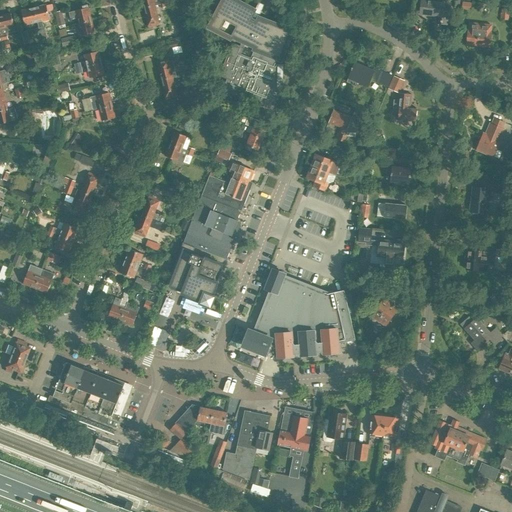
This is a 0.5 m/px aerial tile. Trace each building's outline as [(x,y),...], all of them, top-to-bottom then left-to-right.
[(218,8),(208,27),(230,39),(231,37),(238,40),(241,42),(245,44),(248,45),(255,48),(253,50),(254,51),(253,51),(264,56),(264,55),(281,61),(293,30),(265,19),(264,21),(258,18),(260,14),(254,11),(255,10),(236,0),(222,0),(220,4),(221,5),(220,9),(218,8)] [(448,18),(450,3),(422,0),(420,14),(437,16),(436,23),(446,24),(447,17),(448,18)] [(470,10),(471,2),(462,1),(462,9),(470,10)] [(47,39),(44,27),(42,21),(50,19),(46,5),(34,8),(37,22),(39,28),(40,34),(41,34),(42,40),(47,39)] [(149,27),(159,25),(154,5),(144,8),(149,27)] [(25,25),(37,22),(34,8),(22,11),(25,25)] [(91,20),(88,8),(69,12),(70,20),(77,18),(79,23),(91,20)] [(509,20),(510,10),(502,9),(501,19),(509,20)] [(59,29),(66,27),(65,25),(61,11),(55,13),(59,27),(59,29)] [(0,23),(3,35),(4,42),(6,49),(10,48),(9,40),(8,40),(7,34),(15,32),(11,13),(0,15),(0,23)] [(82,36),(94,33),(91,20),(79,23),(82,36)] [(490,34),(491,26),(470,24),(469,30),(468,30),(467,44),(469,44),(468,46),(474,46),(474,45),(489,47),(491,34),(490,34)] [(21,33),(24,44),(30,43),(27,31),(21,33)] [(63,46),(77,43),(75,36),(61,39),(63,46)] [(226,68),(222,77),(227,79),(222,91),(273,110),(281,89),(277,87),(280,80),(276,79),(282,62),(281,61),(264,55),(264,56),(253,51),(251,58),(244,55),(241,54),(245,44),(241,42),(240,46),(231,43),(227,54),(228,54),(223,67),(226,68)] [(33,50),(36,61),(46,58),(43,47),(33,50)] [(87,66),(101,63),(99,51),(84,55),(87,66)] [(50,67),(56,66),(61,64),(59,56),(48,59),(50,67)] [(168,63),(167,59),(157,62),(162,81),(172,78),(177,77),(173,62),(168,63)] [(90,78),(104,74),(101,63),(87,66),(90,78)] [(374,71),(354,63),(347,82),(355,86),(356,82),(368,86),(371,79),(381,83),(385,73),(375,69),(374,71)] [(399,93),(404,81),(394,77),(389,89),(399,93)] [(167,99),(176,97),(172,78),(162,81),(167,99)] [(0,84),(0,97),(5,96),(11,95),(8,82),(1,84),(2,84),(0,84)] [(59,94),(70,91),(68,83),(57,86),(59,94)] [(109,93),(90,97),(93,110),(99,108),(112,105),(109,93)] [(411,102),(411,94),(400,93),(399,100),(394,100),(393,112),(399,112),(398,120),(416,121),(417,109),(408,108),(408,102),(411,102)] [(193,110),(193,108),(192,102),(178,105),(179,111),(187,109),(188,111),(193,110)] [(28,111),(26,105),(22,106),(25,119),(31,118),(30,114),(30,110),(28,111)] [(112,105),(99,108),(102,121),(115,118),(112,105)] [(0,124),(17,120),(14,107),(8,109),(0,110),(0,124)] [(257,118),(260,112),(250,109),(248,114),(257,118)] [(365,120),(368,114),(356,109),(353,115),(365,120)] [(359,120),(333,110),(328,123),(340,127),(336,138),(344,142),(349,132),(356,133),(359,127),(356,126),(359,120)] [(263,138),(269,124),(248,117),(245,125),(253,128),(251,134),(263,138)] [(504,124),(494,120),(492,124),(491,124),(486,135),(483,134),(477,150),(494,157),(502,137),(501,137),(504,130),(502,129),(504,124)] [(242,137),(244,131),(237,129),(235,134),(242,137)] [(182,149),(182,148),(186,137),(175,132),(170,144),(182,149)] [(258,151),(263,138),(251,134),(246,146),(258,151)] [(378,143),(379,135),(374,135),(371,152),(375,152),(377,143),(378,143)] [(232,146),(223,142),(220,149),(230,153),(232,146)] [(183,163),(186,155),(192,157),(193,153),(187,151),(187,150),(182,148),(182,149),(170,144),(165,156),(183,163)] [(230,153),(220,149),(217,156),(229,161),(232,154),(230,153)] [(336,176),(341,164),(316,154),(311,166),(336,176)] [(95,160),(83,155),(80,162),(93,167),(95,160)] [(0,174),(7,177),(8,176),(9,173),(2,171),(6,162),(0,160),(0,174)] [(44,161),(39,174),(46,177),(50,164),(44,161)] [(238,210),(250,182),(254,171),(230,162),(228,169),(231,170),(230,172),(233,173),(229,183),(216,178),(217,174),(211,171),(209,176),(201,196),(238,210)] [(367,169),(358,165),(355,173),(364,176),(367,169)] [(326,191),(329,183),(333,182),(336,176),(311,166),(306,178),(315,182),(313,186),(326,191)] [(409,183),(410,176),(411,169),(392,167),(392,166),(386,166),(385,176),(391,177),(390,182),(409,183)] [(172,172),(169,179),(175,181),(177,174),(172,172)] [(503,194),(504,180),(492,179),(492,174),(477,172),(476,187),(473,187),(470,212),(488,213),(489,202),(494,202),(494,194),(503,194)] [(91,195),(98,176),(89,173),(82,191),(82,192),(91,195)] [(69,178),(66,185),(73,188),(76,181),(69,178)] [(183,195),(184,189),(168,184),(166,189),(183,195)] [(73,188),(66,185),(63,192),(70,194),(73,188)] [(91,195),(82,192),(77,190),(72,204),(76,206),(75,210),(84,214),(91,195)] [(142,215),(158,221),(159,221),(160,217),(161,215),(154,213),(159,200),(149,196),(142,215)] [(190,223),(183,243),(195,247),(225,259),(238,224),(236,223),(237,220),(236,220),(239,211),(238,210),(201,196),(190,223)] [(368,218),(370,205),(362,204),(361,217),(368,218)] [(406,219),(407,206),(385,204),(384,217),(406,219)] [(160,231),(163,223),(158,221),(142,215),(135,234),(144,237),(148,226),(160,231)] [(0,221),(0,222),(9,225),(11,220),(2,216),(0,221)] [(186,231),(189,222),(184,220),(181,229),(186,231)] [(74,240),(78,229),(64,223),(61,231),(50,226),(49,231),(54,233),(60,235),(74,240)] [(53,238),(54,233),(49,231),(41,228),(39,233),(47,236),(53,238)] [(379,241),(370,240),(371,230),(359,229),(358,242),(366,242),(365,245),(379,246),(378,256),(402,258),(402,255),(404,256),(405,246),(403,246),(403,243),(379,241)] [(69,252),(74,240),(60,235),(55,247),(69,252)] [(501,249),(502,237),(485,235),(484,247),(485,247),(496,248),(501,249)] [(160,245),(148,240),(146,246),(158,250),(160,245)] [(215,282),(217,277),(222,265),(193,253),(195,247),(183,243),(168,282),(171,283),(170,286),(183,291),(182,293),(201,300),(200,303),(211,307),(215,296),(213,295),(217,283),(215,282)] [(494,272),(496,248),(485,247),(484,251),(468,250),(466,270),(481,271),(481,270),(494,272)] [(138,266),(143,254),(129,249),(125,261),(138,266)] [(58,264),(61,257),(50,253),(47,260),(58,264)] [(18,268),(23,256),(16,254),(12,265),(18,268)] [(134,278),(138,266),(125,261),(120,273),(134,278)] [(40,276),(42,269),(30,265),(28,272),(23,283),(35,288),(40,276)] [(9,268),(3,266),(0,274),(0,281),(3,282),(9,268)] [(47,292),(54,274),(42,269),(40,276),(35,288),(47,292)] [(355,340),(356,340),(345,291),(345,290),(328,294),(325,293),(325,292),(324,291),(324,292),(316,289),(316,288),(315,288),(306,285),(307,285),(305,284),(305,285),(302,283),(301,282),(301,283),(294,280),(292,280),(293,279),(291,279),(283,276),(284,273),(274,269),(266,289),(270,291),(267,299),(266,299),(266,300),(263,309),(263,308),(262,310),(263,310),(261,313),(260,314),(261,314),(258,322),(257,322),(257,323),(257,324),(254,332),(249,330),(242,346),(266,355),(267,352),(274,354),(278,354),(278,358),(293,357),(293,354),(301,353),(301,356),(316,355),(316,352),(323,352),(324,354),(339,353),(338,342),(354,339),(355,340)] [(137,278),(134,285),(149,290),(152,283),(137,278)] [(133,286),(126,283),(123,288),(131,291),(133,286)] [(355,308),(365,306),(362,291),(352,293),(355,308)] [(119,307),(121,300),(116,298),(113,305),(113,304),(108,316),(120,321),(124,309),(119,307)] [(385,326),(397,310),(390,305),(391,302),(384,298),(371,316),(385,326)] [(151,311),(154,304),(146,301),(143,308),(151,311)] [(127,303),(125,309),(124,309),(120,321),(132,326),(139,307),(127,303)] [(473,321),(469,317),(461,324),(475,339),(471,343),(478,350),(490,339),(494,343),(502,336),(509,343),(511,339),(511,326),(502,335),(496,328),(490,333),(477,317),(473,321)] [(12,369),(13,370),(10,378),(15,380),(18,372),(20,372),(29,348),(25,347),(27,343),(17,339),(16,342),(15,342),(5,367),(6,367),(5,371),(11,373),(12,369)] [(511,348),(509,354),(505,353),(498,368),(511,373),(511,348)] [(86,373),(81,372),(82,369),(66,363),(52,397),(49,396),(47,402),(116,428),(131,388),(116,383),(115,384),(104,380),(105,378),(95,375),(94,376),(89,374),(90,373),(87,372),(86,373)] [(200,410),(200,407),(200,406),(192,404),(175,423),(176,424),(175,424),(170,429),(181,439),(186,433),(185,433),(193,424),(198,419),(200,410)] [(211,423),(213,410),(200,407),(200,410),(198,419),(193,424),(203,426),(204,421),(211,423)] [(227,413),(213,410),(211,423),(209,430),(223,433),(227,413)] [(338,413),(337,411),(334,410),(332,412),(330,412),(329,419),(325,419),(322,438),(325,440),(331,441),(334,439),(334,438),(342,439),(345,421),(343,421),(344,418),(345,418),(346,414),(338,413)] [(260,416),(244,412),(236,454),(226,452),(223,469),(249,479),(256,447),(269,450),(273,433),(267,432),(270,418),(270,417),(267,416),(265,416),(260,416)] [(293,417),(284,415),(278,445),(291,447),(304,450),(307,451),(313,422),(307,421),(307,419),(300,417),(299,416),(296,415),(295,416),(293,416),(293,417)] [(383,434),(385,417),(372,416),(370,436),(374,436),(375,433),(383,434)] [(395,438),(397,419),(385,417),(383,434),(390,435),(390,438),(395,438)] [(457,427),(459,422),(453,420),(450,426),(439,422),(430,443),(436,446),(435,448),(437,449),(434,456),(444,460),(446,455),(457,460),(456,462),(465,465),(469,454),(477,457),(480,449),(482,450),(487,439),(457,427)] [(217,468),(228,439),(222,436),(211,466),(217,468)] [(164,447),(169,441),(164,437),(159,442),(164,447)] [(184,440),(182,438),(176,445),(188,457),(192,447),(184,440)] [(352,460),(354,443),(342,441),(340,458),(352,460)] [(367,461),(369,445),(356,443),(354,459),(367,461)] [(394,444),(393,453),(396,453),(395,459),(394,471),(399,472),(404,454),(401,454),(399,453),(400,445),(394,444)] [(193,460),(197,451),(192,447),(188,457),(190,458),(193,460)] [(304,450),(291,447),(289,457),(293,458),(289,476),(298,478),(304,450)] [(511,468),(511,452),(507,450),(501,464),(511,468)] [(488,478),(492,467),(482,463),(477,474),(488,478)] [(495,481),(499,470),(492,467),(488,478),(495,481)] [(242,493),(247,480),(224,471),(219,484),(242,493)] [(268,481),(259,479),(257,485),(267,488),(268,481)] [(420,511),(408,507),(406,511),(488,511),(431,490),(422,511),(420,511)] [(324,500),(316,499),(315,504),(323,508),(324,500)] [(346,511),(348,502),(341,501),(339,511),(346,511)] [(131,508),(132,504),(126,502),(124,505),(123,508),(130,511),(131,508)]
